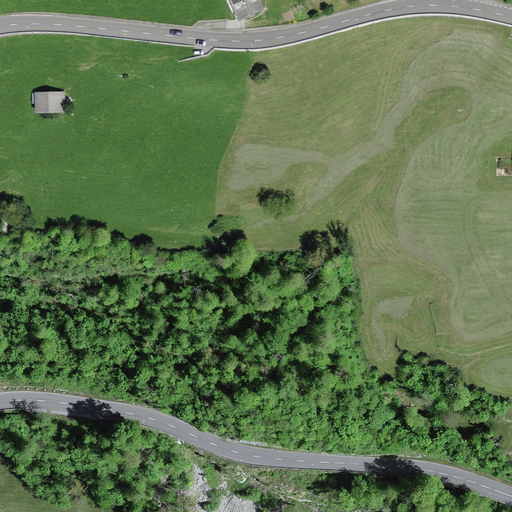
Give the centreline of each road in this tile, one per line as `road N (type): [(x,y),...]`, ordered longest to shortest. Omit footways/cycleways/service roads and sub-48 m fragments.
road 1 (secondary): [(0,402),(88,406),(147,417),(244,454),(416,467),(511,496)]
road 2 (secondary): [(511,17),(425,5),(232,42),(77,25),(0,26)]
